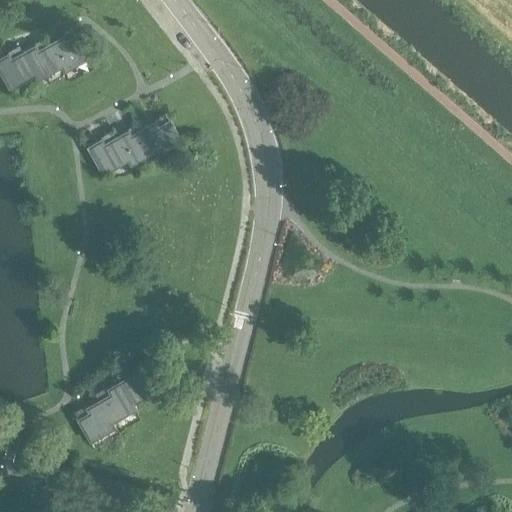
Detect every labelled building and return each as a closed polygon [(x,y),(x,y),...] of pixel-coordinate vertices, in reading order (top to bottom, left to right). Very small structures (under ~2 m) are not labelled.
[(64,37),(50,44),(50,45),(59,60),(58,61),(63,70),(77,62),(75,57),(86,51),(76,34),(72,27),(62,33),(64,37)] [(50,45),(50,44),(45,36),(35,42),(37,45),(23,53),(32,69),(31,69),(36,78),(50,70),(48,66),(58,61),(59,60),(50,45)] [(23,53),(18,44),(8,50),(10,54),(0,59),(0,70),(9,87),(23,79),(21,75),(31,69),(32,69),(23,53)] [(157,121),(143,129),(143,130),(152,145),(151,145),(156,155),(171,146),(168,142),(179,136),(169,118),(169,119),(165,112),(155,118),(157,121)] [(143,130),(143,129),(138,121),(128,127),(130,130),(117,138),(116,138),(125,154),(124,154),(130,164),(144,155),(141,151),(151,145),(152,145),(143,130)] [(116,138),(117,138),(112,130),(101,136),(103,139),(89,147),(103,172),(117,164),(114,160),(124,154),(125,154),(116,138)] [(157,388),(143,363),(129,371),(127,367),(116,373),(121,382),(121,381),(130,397),(131,397),(141,391),(143,396),(157,388)] [(136,406),(131,397),(130,397),(121,381),(121,382),(107,389),(105,386),(95,392),(99,400),(100,400),(109,416),(110,416),(120,410),(122,414),(136,406)] [(100,400),(99,400),(86,408),(84,405),(83,405),(78,397),(70,402),(75,410),(74,411),(78,417),(77,417),(87,435),(99,429),(101,433),(115,425),(110,416),(109,416),(100,400)]
